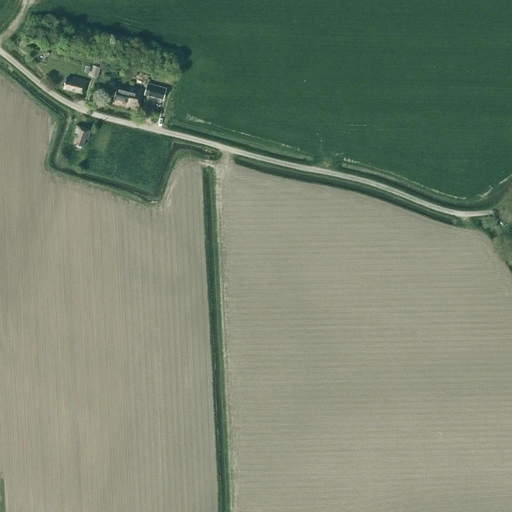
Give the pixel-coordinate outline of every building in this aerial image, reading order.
[(97,78),(100,67),(93,66),(90,76),(97,78)] [(64,88),(83,93),(87,80),(74,77),(74,79),(66,77),(64,88)] [(144,94),(163,99),(166,87),(147,82),(144,94)] [(127,104),(139,108),(144,90),(129,86),(128,89),(117,86),(114,98),(127,102),(127,104)] [(74,142),(84,145),(86,138),(88,139),(91,130),(77,125),(74,134),(76,134),(74,142)]
